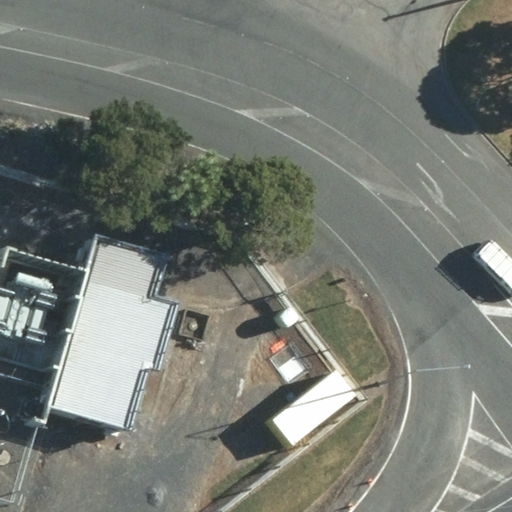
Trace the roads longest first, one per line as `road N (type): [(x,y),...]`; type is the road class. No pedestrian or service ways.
road 1 (unclassified): [(0,29),(166,61),(295,110),(394,173)]
road 2 (primary): [(418,511),(453,438),(458,367),(394,173)]
road 3 (unclassified): [(394,173),(511,311)]
